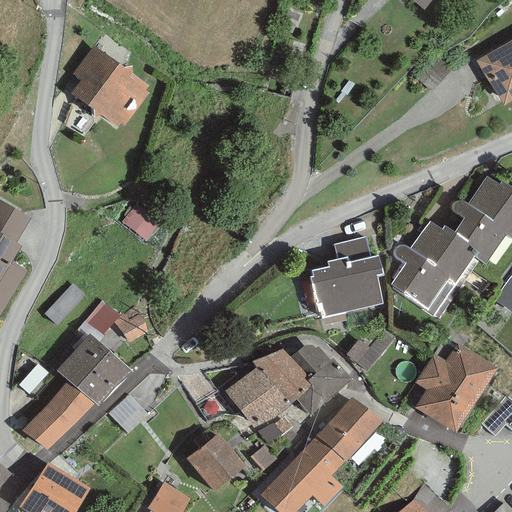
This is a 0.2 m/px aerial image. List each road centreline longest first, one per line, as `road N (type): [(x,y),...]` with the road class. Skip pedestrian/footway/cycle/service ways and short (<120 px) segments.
road 1 (residential): [(511,141),(254,260),(147,364)]
road 2 (unclassified): [(60,0),(41,149),(54,233),(10,330),(0,409)]
road 3 (residential): [(500,463),(399,423),(318,344),(300,340),(219,364),(147,364)]
road 4 (residential): [(147,364),(25,470)]
